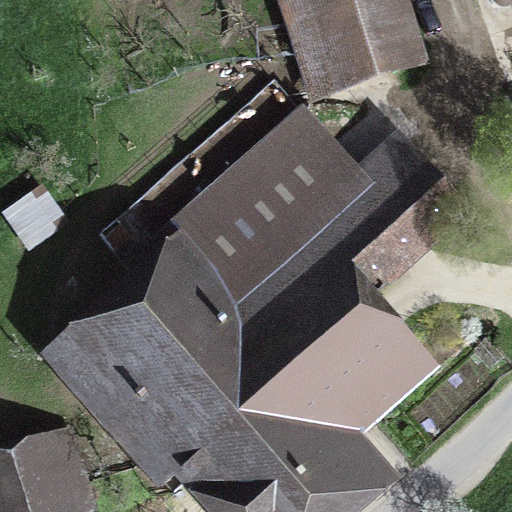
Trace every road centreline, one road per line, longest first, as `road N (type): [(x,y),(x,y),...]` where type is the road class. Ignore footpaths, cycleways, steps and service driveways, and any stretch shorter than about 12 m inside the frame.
road 1 (track): [(511,188),(448,0)]
road 2 (unclassified): [(511,408),(402,511)]
